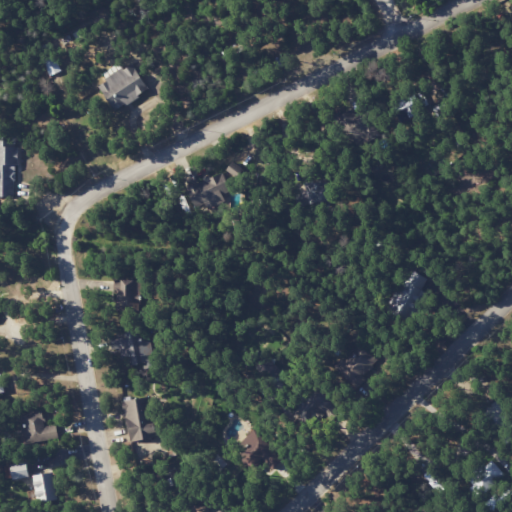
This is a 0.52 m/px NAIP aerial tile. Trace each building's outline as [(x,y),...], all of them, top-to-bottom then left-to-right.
[(60,71),(52,54),(40,60),(48,76),(60,71)] [(149,91),(133,63),(98,84),(115,111),(149,91)] [(16,147),(4,146),(4,137),(0,136),(0,196),(15,196),(16,147)] [(207,208),(225,201),(222,194),(231,190),(223,172),(186,188),(195,207),(205,203),(207,208)] [(115,307),(141,308),(142,280),(115,279),(115,307)] [(128,364),(152,362),(150,337),(118,340),(119,359),(128,359),(128,364)] [(47,436),(43,411),(21,415),(25,440),(47,436)] [(259,475),(276,464),(256,431),(238,441),(259,475)] [(29,476),(26,461),(9,465),(12,480),(29,476)] [(33,475),(36,503),(57,501),(54,473),(33,475)]
